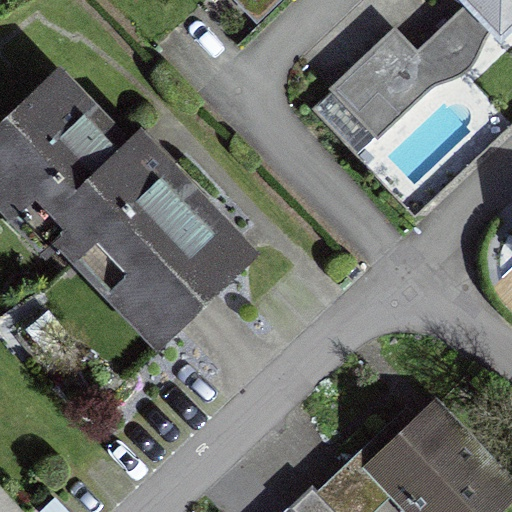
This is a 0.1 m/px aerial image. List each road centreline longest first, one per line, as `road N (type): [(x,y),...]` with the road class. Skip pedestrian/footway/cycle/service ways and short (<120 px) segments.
road 1 (residential): [(154,511),(407,273)]
road 2 (residential): [(407,273),(511,174)]
road 3 (residential): [(407,273),(511,353)]
